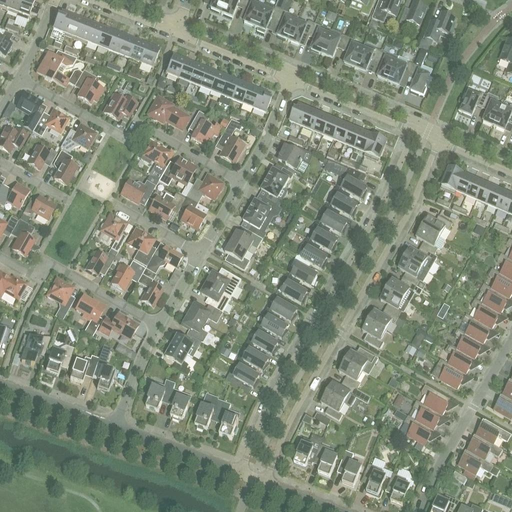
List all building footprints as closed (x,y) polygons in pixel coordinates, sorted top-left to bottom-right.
[(0,0),(0,10),(7,13),(11,0),(0,0)] [(17,17),(23,0),(11,0),(7,13),(17,16),(17,17)] [(23,0),(17,17),(17,16),(16,18),(27,22),(28,18),(30,13),(34,3),(25,0),(23,0)] [(222,14),(227,0),(215,0),(211,10),(222,14)] [(243,10),(247,0),(227,0),(222,14),(233,19),(237,8),(243,10)] [(255,28),(263,9),(253,4),(255,0),(254,0),(247,0),(243,10),(249,13),(244,24),(255,28)] [(373,5),(368,3),(369,0),(352,0),(352,1),(364,6),(361,13),(369,16),(373,5)] [(398,9),(401,0),(386,0),(383,8),(377,6),(372,20),(380,23),(383,17),(386,19),(388,14),(396,18),(399,10),(398,9)] [(420,27),(427,8),(414,3),(409,15),(404,13),(399,24),(405,26),(407,22),(420,27)] [(265,4),(263,9),(255,28),(258,29),(257,32),(265,35),(271,22),(276,24),(282,11),(265,4)] [(298,18),(288,14),(282,11),(276,24),(282,26),(278,37),(289,42),(297,22),(298,18)] [(64,37),(65,35),(72,18),(61,14),(60,18),(58,17),(53,30),(50,37),(56,40),(55,44),(53,48),(59,50),(61,46),(64,37)] [(432,22),(430,26),(425,39),(433,42),(436,43),(438,39),(440,40),(442,34),(451,37),(454,30),(452,29),(455,20),(442,14),(438,25),(432,22)] [(83,22),(77,20),(73,16),(72,18),(65,35),(64,37),(75,42),(83,22)] [(94,26),(93,26),(88,24),(84,21),(84,20),(83,20),(83,22),(75,42),(86,46),(87,44),(94,26)] [(310,38),(315,25),(309,22),(307,26),(297,22),(289,42),(299,46),(304,35),(310,38)] [(104,30),(98,28),(94,25),(94,24),(93,26),(94,26),(87,44),(97,48),(104,30)] [(332,32),(321,27),(315,25),(310,38),(315,40),(311,51),(322,56),(330,36),(332,32)] [(115,34),(114,34),(109,32),(105,29),(104,28),(104,30),(97,48),(108,52),(115,34)] [(0,41),(0,40),(4,34),(5,33),(0,30),(0,56),(4,59),(7,54),(9,54),(11,51),(10,49),(11,47),(0,41)] [(125,39),(125,38),(120,36),(116,33),(115,33),(114,34),(115,34),(108,52),(119,56),(125,39)] [(343,52),(348,39),(342,36),(340,40),(330,36),(322,56),(333,60),(337,49),(343,52)] [(136,43),(130,41),(126,37),(125,38),(125,39),(119,56),(129,60),(136,43)] [(355,69),(363,50),(353,45),(355,41),(348,39),(343,52),(349,54),(344,65),(355,69)] [(421,40),(418,48),(421,50),(428,53),(429,53),(433,42),(425,39),(424,41),(421,40)] [(140,65),(147,47),(141,45),(137,41),(136,41),(136,43),(129,60),(128,62),(139,67),(140,65)] [(399,50),(402,49),(403,46),(404,44),(399,42),(397,41),(396,44),(395,45),(394,48),(399,50)] [(511,41),(509,41),(504,53),(502,54),(500,57),(501,59),(500,61),(510,65),(507,73),(511,75),(511,41)] [(382,52),(375,50),(365,45),(363,50),(355,69),(366,74),(371,63),(376,65),(382,52)] [(140,65),(153,70),(153,69),(159,53),(159,52),(147,47),(140,65)] [(420,73),(421,69),(428,53),(421,50),(415,66),(409,79),(415,81),(411,92),(424,98),(427,89),(426,88),(430,77),(420,73)] [(388,83),(399,58),(382,51),(382,52),(376,65),(382,68),(377,79),(388,83)] [(75,88),(76,86),(83,73),(79,71),(74,73),(69,81),(56,74),(61,67),(65,69),(72,67),(76,60),(57,53),(55,58),(48,54),(36,75),(51,84),(52,82),(65,90),(68,84),(75,88)] [(179,80),(186,63),(173,57),(166,75),(179,80)] [(415,66),(409,63),(409,62),(399,58),(388,83),(399,87),(404,77),(409,79),(415,66)] [(196,67),(197,67),(197,65),(191,65),(186,63),(179,80),(189,84),(196,67)] [(202,69),(197,67),(196,67),(189,84),(200,88),(207,71),(208,69),(207,69),(202,69)] [(212,73),(207,71),(200,88),(210,93),(217,75),(218,75),(218,74),(218,73),(218,74),(212,73)] [(83,73),(76,86),(82,90),(77,99),(90,106),(93,102),(96,104),(103,91),(93,85),(96,79),(84,72),(83,73)] [(223,78),(218,75),(217,75),(210,93),(221,97),(228,80),(229,78),(228,78),(223,78)] [(234,82),(228,80),(221,97),(231,101),(238,84),(239,84),(239,82),(234,82)] [(244,86),(239,84),(238,84),(231,101),(242,106),(249,88),(250,86),(249,86),(244,86)] [(255,90),(249,88),(242,106),(253,110),(260,92),(261,91),(260,90),(260,91),(255,90)] [(476,107),(482,109),(488,97),(481,94),(481,95),(470,90),(464,105),(462,104),(459,112),(472,118),(476,107)] [(270,97),(260,92),(253,110),(265,115),(270,102),(268,101),(270,97)] [(32,134),(41,118),(36,115),(42,105),(24,95),(22,99),(21,98),(20,99),(18,102),(18,104),(19,104),(17,109),(31,117),(26,126),(30,128),(28,131),(32,134)] [(502,108),(498,106),(499,99),(488,95),(488,97),(482,109),(488,112),(483,123),(494,127),(502,108)] [(114,97),(104,114),(118,122),(122,115),(125,115),(129,117),(137,105),(130,101),(129,102),(123,98),(121,99),(120,100),(114,97)] [(155,110),(150,118),(151,118),(152,121),(153,122),(155,122),(157,122),(162,125),(165,120),(168,121),(168,122),(168,123),(169,124),(170,125),(182,132),(189,119),(171,109),(172,107),(158,99),(152,108),(155,110)] [(6,111),(12,114),(15,107),(10,104),(6,111)] [(302,128),(310,111),(299,106),(297,111),(295,110),(290,123),(302,128)] [(511,122),(511,112),(502,108),(494,127),(505,132),(509,121),(511,122)] [(41,118),(32,134),(41,139),(47,128),(60,136),(69,120),(53,111),(48,121),(42,117),(41,118)] [(313,133),(320,115),(310,111),(302,128),(313,133)] [(194,134),(190,141),(205,149),(213,136),(216,138),(222,129),(216,126),(214,129),(206,125),(209,119),(198,113),(189,131),(194,134)] [(323,137),(331,119),(320,115),(313,133),(323,137)] [(334,141),(341,124),(331,119),(323,137),(334,141)] [(244,147),(231,140),(236,131),(240,133),(244,127),(231,122),(222,136),(229,141),(220,157),(234,166),(244,147)] [(344,146),(352,128),(341,124),(334,141),(344,146)] [(76,135),(70,132),(60,150),(70,155),(73,150),(81,148),(82,146),(88,149),(96,136),(83,128),(82,131),(77,132),(76,135)] [(355,150),(362,133),(352,128),(344,146),(355,150)] [(0,149),(9,155),(14,146),(16,145),(21,148),(27,137),(16,131),(15,133),(12,134),(6,130),(2,136),(1,136),(0,137),(0,149)] [(252,131),(249,136),(257,140),(260,135),(252,131)] [(365,154),(373,137),(362,133),(355,150),(365,154)] [(365,154),(364,157),(378,164),(387,143),(373,137),(365,154)] [(158,183),(167,169),(163,167),(170,155),(151,144),(144,155),(140,152),(136,159),(141,162),(149,166),(151,162),(156,165),(155,167),(149,177),(149,178),(152,179),(158,183)] [(282,155),(278,161),(297,172),(300,165),(301,165),(302,163),(305,156),(302,155),(303,151),(294,147),(292,151),(285,148),(282,155)] [(37,148),(27,165),(39,172),(45,162),(47,162),(52,164),(57,155),(50,151),(48,154),(37,148)] [(72,159),(61,153),(53,166),(60,170),(54,181),(66,188),(77,169),(69,165),(72,159)] [(89,155),(85,156),(85,157),(82,161),(88,165),(89,162),(92,157),(91,156),(89,155)] [(167,169),(158,183),(168,188),(173,180),(186,187),(196,170),(194,169),(194,167),(193,166),(191,165),(190,165),(188,165),(180,160),(173,172),(167,169)] [(324,170),(330,172),(333,164),(329,162),(327,165),(326,167),(326,168),(324,170)] [(267,181),(284,190),(289,180),(291,181),(294,175),(283,169),(280,175),(273,171),(271,175),(269,174),(267,178),(268,180),(267,181)] [(456,193),(463,175),(449,169),(440,190),(455,196),(456,193)] [(351,196),(350,196),(361,202),(360,201),(361,200),(364,201),(367,192),(367,191),(357,185),(362,176),(347,170),(341,181),(346,185),(343,191),(351,196)] [(466,197),(474,180),(463,175),(456,193),(466,197)] [(186,199),(197,205),(202,197),(204,198),(205,197),(214,202),(219,193),(221,193),(223,189),(223,187),(224,186),(207,176),(198,193),(192,189),(186,199)] [(158,183),(152,179),(149,178),(144,186),(139,184),(137,184),(136,186),(129,182),(125,189),(123,189),(121,193),(122,195),(121,196),(138,206),(144,196),(149,199),(156,188),(158,183)] [(477,202),(484,184),(474,180),(466,197),(477,202)] [(284,190),(267,181),(267,182),(265,182),(263,186),(264,187),(261,191),(268,195),(265,200),(276,207),(279,201),(282,203),(288,193),(283,190),(284,190)] [(487,206),(495,189),(484,184),(477,202),(487,206)] [(0,197),(0,206),(3,209),(6,204),(19,211),(30,193),(16,185),(10,196),(6,194),(3,199),(0,197)] [(343,191),(337,188),(331,198),(336,203),(333,208),(333,209),(341,213),(340,214),(351,219),(350,219),(351,217),(354,219),(357,209),(357,208),(347,203),(350,196),(351,196),(343,191)] [(498,211),(505,193),(495,189),(487,206),(498,211)] [(508,215),(511,206),(511,196),(505,193),(498,211),(508,215)] [(177,216),(181,208),(185,200),(175,195),(173,200),(165,196),(162,201),(157,198),(153,205),(151,205),(149,208),(150,210),(149,212),(166,222),(171,213),(177,216)] [(25,210),(22,216),(29,221),(34,213),(48,222),(56,208),(39,198),(31,213),(25,210)] [(194,211),(197,205),(186,199),(185,200),(181,208),(186,213),(181,222),(190,227),(190,229),(194,232),(196,231),(197,232),(205,218),(194,211)] [(450,205),(443,202),(437,199),(435,204),(449,209),(450,205)] [(250,211),(249,212),(266,221),(271,224),(274,218),(278,217),(282,210),(276,207),(265,200),(262,206),(255,202),(253,206),(251,206),(249,210),(250,211)] [(333,209),(333,208),(327,205),(321,216),(326,220),(323,226),(331,231),(341,237),(341,236),(340,236),(341,235),(344,236),(347,227),(347,226),(337,220),(340,214),(341,213),(333,209)] [(271,224),(266,221),(249,212),(249,213),(247,213),(245,217),(246,218),(243,222),(250,226),(247,232),(253,235),(258,238),(261,233),(265,235),(271,224)] [(110,251),(117,255),(128,235),(120,231),(124,224),(110,216),(104,225),(103,226),(101,227),(101,228),(100,229),(101,231),(100,233),(115,242),(110,251)] [(423,229),(440,239),(446,229),(449,231),(452,225),(439,217),(435,223),(428,219),(423,229)] [(13,232),(18,223),(11,218),(7,225),(0,221),(0,238),(6,228),(13,232)] [(31,237),(32,235),(35,230),(19,221),(18,223),(13,232),(11,236),(18,240),(11,251),(25,259),(26,258),(27,258),(28,257),(30,254),(30,253),(29,251),(34,243),(25,238),(27,235),(31,237)] [(323,226),(317,222),(311,233),(307,240),(313,243),(321,248),(331,254),(331,253),(331,252),(334,253),(337,244),(337,243),(327,237),(331,231),(323,226)] [(477,227),(474,234),(482,238),(485,230),(482,229),(477,227)] [(440,239),(423,229),(417,239),(424,243),(421,249),(434,256),(438,250),(440,252),(445,242),(440,239)] [(146,269),(156,252),(156,251),(151,248),(155,242),(142,234),(142,232),(139,230),(137,231),(136,231),(128,244),(133,246),(134,249),(138,252),(133,261),(146,269)] [(258,238),(253,235),(249,240),(237,233),(231,243),(248,253),(251,247),(257,251),(263,241),(258,238)] [(317,255),(321,248),(313,243),(307,240),(301,251),(306,255),(303,260),(303,261),(311,265),(311,266),(321,271),(321,269),(324,271),(327,261),(327,260),(317,255)] [(244,259),(248,253),(231,243),(225,254),(237,261),(234,267),(245,273),(250,263),(244,259)] [(163,266),(165,264),(176,270),(183,257),(165,247),(161,255),(156,252),(146,269),(145,270),(154,276),(159,268),(163,266)] [(437,258),(434,256),(421,249),(417,254),(411,250),(405,260),(422,270),(428,274),(437,258)] [(115,259),(117,255),(110,251),(108,255),(110,255),(107,260),(96,254),(86,271),(97,277),(103,267),(108,270),(115,259)] [(511,262),(509,260),(501,255),(497,262),(506,267),(501,275),(500,276),(511,282),(511,262)] [(303,261),(303,260),(297,257),(291,268),(296,272),(293,278),(301,283),(311,289),(311,288),(311,287),(314,288),(318,279),(317,278),(307,272),(311,266),(311,265),(303,261)] [(428,274),(422,270),(405,260),(399,270),(406,274),(403,280),(422,291),(426,285),(423,283),(428,274)] [(137,285),(137,284),(145,270),(132,263),(127,272),(119,267),(115,274),(117,275),(111,286),(123,293),(130,281),(137,285)] [(156,277),(154,276),(145,270),(137,284),(148,290),(141,302),(153,309),(163,292),(151,285),(156,277)] [(511,282),(500,276),(501,275),(492,270),(489,277),(497,282),(492,290),(492,291),(507,300),(509,301),(511,295),(511,282)] [(0,273),(0,298),(1,299),(12,305),(15,300),(18,302),(27,286),(19,282),(19,281),(18,281),(17,282),(16,282),(16,283),(0,273)] [(231,299),(234,293),(240,283),(229,277),(227,282),(213,274),(212,277),(210,277),(208,281),(208,283),(207,285),(231,299)] [(293,278),(287,274),(281,285),(286,289),(283,295),(282,295),(301,306),(301,305),(301,304),(304,305),(308,296),(307,296),(307,295),(297,289),(301,283),(293,278)] [(57,280),(47,297),(64,307),(60,313),(66,316),(72,306),(67,303),(74,290),(57,280)] [(419,297),(422,291),(403,280),(400,285),(393,281),(387,291),(404,301),(409,304),(415,295),(419,297)] [(222,314),(231,299),(207,285),(207,286),(205,287),(202,291),(203,293),(202,295),(215,303),(212,308),(222,314)] [(492,291),(492,290),(484,285),(480,292),(488,297),(483,305),(483,306),(499,315),(501,316),(506,306),(505,305),(507,300),(492,291)] [(409,304),(404,301),(387,291),(381,302),(388,306),(385,311),(399,319),(402,313),(404,314),(409,304)] [(102,321),(99,319),(105,308),(97,303),(96,303),(95,303),(95,304),(94,304),(83,298),(76,311),(84,316),(83,318),(90,322),(83,334),(92,339),(102,321)] [(483,306),(483,305),(475,300),(471,307),(480,312),(475,320),(474,321),(490,330),(492,331),(498,321),(496,320),(499,315),(483,306)] [(277,324),(280,318),(291,324),(292,324),(298,316),(295,315),(296,313),(297,314),(297,313),(278,302),(278,303),(275,309),(269,306),(263,316),(269,320),(269,319),(277,324)] [(222,314),(212,308),(209,307),(206,312),(202,310),(203,309),(195,304),(191,311),(192,312),(190,316),(205,325),(207,321),(210,320),(216,324),(222,314)] [(406,323),(399,319),(385,311),(382,316),(375,312),(369,323),(386,333),(392,323),(403,329),(406,323)] [(436,311),(432,317),(437,319),(440,313),(436,311)] [(112,331),(130,341),(138,327),(130,322),(130,323),(125,321),(126,320),(118,315),(113,324),(106,320),(99,332),(108,337),(112,331)] [(202,329),(205,325),(190,316),(187,321),(186,320),(182,327),(190,332),(191,330),(194,332),(191,338),(192,338),(201,344),(203,345),(209,334),(203,331),(202,329)] [(474,321),(475,320),(466,316),(463,322),(471,327),(466,335),(466,336),(481,345),(483,346),(489,336),(487,335),(490,330),(474,321)] [(287,330),(277,324),(269,319),(269,320),(266,325),(259,323),(254,333),(259,336),(260,336),(268,340),(271,335),(281,341),(281,340),(282,340),(288,333),(286,331),(287,330)] [(381,342),(386,333),(369,323),(363,333),(370,337),(366,344),(380,351),(384,344),(381,342)] [(9,334),(0,330),(0,348),(4,349),(9,334)] [(466,336),(466,335),(458,331),(454,337),(462,342),(457,350),(457,351),(473,360),(475,361),(480,351),(479,350),(481,345),(466,336)] [(278,346),(268,340),(260,336),(259,336),(256,342),(250,339),(244,349),(250,352),(258,357),(262,351),(272,357),(272,356),(273,357),(279,349),(277,347),(277,346),(278,347),(278,346)] [(428,336),(425,341),(432,345),(433,345),(436,340),(432,338),(428,336)] [(24,337),(18,354),(24,356),(21,363),(33,368),(37,357),(44,359),(51,339),(24,337)] [(201,344),(192,338),(189,343),(178,337),(175,341),(175,340),(170,346),(187,356),(192,359),(196,352),(201,344)] [(184,362),(187,356),(170,346),(170,347),(167,354),(168,354),(165,358),(176,364),(173,369),(187,377),(191,372),(187,369),(188,366),(184,364),(184,362)] [(457,351),(457,350),(449,346),(445,352),(453,357),(449,366),(448,366),(464,375),(466,376),(472,366),(470,365),(473,360),(457,351)] [(66,350),(62,349),(56,352),(53,351),(50,360),(47,362),(48,364),(46,372),(57,376),(61,367),(63,366),(68,368),(74,350),(67,347),(66,350)] [(409,347),(406,352),(413,355),(416,350),(409,347)] [(136,355),(128,350),(125,356),(133,361),(136,355)] [(229,354),(222,350),(220,354),(226,358),(229,354)] [(379,360),(376,358),(362,351),(358,357),(351,353),(345,363),(363,373),(363,374),(369,377),(379,360)] [(269,362),(258,357),(250,352),(247,358),(240,356),(235,366),(241,369),(249,373),(252,368),(262,373),(263,373),(269,366),(267,364),(268,363),(269,362)] [(93,376),(93,375),(97,365),(99,360),(91,357),(90,361),(85,359),(83,364),(76,362),(75,365),(73,365),(70,374),(72,375),(70,380),(82,385),(86,373),(93,376)] [(448,366),(449,366),(440,361),(434,372),(435,379),(457,391),(463,381),(461,380),(464,375),(448,366)] [(357,383),(363,374),(363,373),(345,363),(339,374),(346,378),(343,383),(357,391),(361,385),(357,383)] [(97,365),(93,375),(99,377),(97,382),(99,382),(97,390),(99,391),(104,395),(106,393),(108,394),(110,389),(114,383),(112,382),(115,374),(110,372),(109,369),(97,365)] [(259,379),(249,373),(241,369),(237,375),(231,372),(225,382),(239,390),(243,384),(253,390),(253,389),(254,390),(260,382),(258,380),(258,379),(259,379)] [(163,400),(169,403),(174,391),(176,385),(166,381),(164,387),(155,384),(153,389),(151,396),(149,395),(146,401),(148,402),(146,408),(158,413),(163,400)] [(392,381),(389,387),(395,391),(399,385),(392,381)] [(354,396),(357,391),(343,383),(340,388),(333,384),(327,395),(345,405),(351,408),(356,399),(356,397),(354,396)] [(511,388),(509,386),(503,397),(510,401),(511,401),(511,388)] [(425,407),(440,416),(442,417),(448,407),(446,406),(450,401),(425,387),(421,394),(430,398),(425,407)] [(183,422),(192,397),(174,391),(169,403),(175,405),(170,417),(173,418),(173,420),(179,423),(180,421),(183,422)] [(339,414),(345,405),(327,395),(322,405),(328,409),(325,414),(339,422),(343,416),(339,414)] [(218,421),(224,403),(218,401),(216,406),(204,402),(195,426),(198,428),(197,430),(203,432),(204,430),(207,431),(212,419),(218,421)] [(397,401),(394,407),(399,410),(402,404),(397,401)] [(511,401),(510,401),(507,406),(500,402),(494,412),(511,422),(511,420),(511,401)] [(425,407),(417,402),(413,409),(421,414),(416,422),(432,431),(434,432),(439,422),(438,421),(440,416),(425,407)] [(241,416),(238,415),(229,411),(231,406),(224,403),(218,421),(224,423),(219,436),(231,440),(234,434),(236,435),(238,429),(236,428),(238,421),(241,416)] [(407,418),(399,413),(397,417),(405,422),(407,418)] [(327,428),(329,424),(331,422),(320,416),(317,422),(327,428)] [(416,422),(408,417),(404,424),(412,429),(407,438),(425,448),(431,438),(429,437),(432,431),(416,422)] [(494,447),(498,439),(507,444),(511,436),(492,425),(489,431),(482,427),(476,437),(483,441),(494,447)] [(318,451),(313,449),(308,447),(310,442),(304,439),(299,451),(297,450),(295,455),(297,456),(294,464),(306,469),(307,464),(312,466),(314,463),(318,451)] [(503,452),(494,447),(483,441),(480,446),(473,442),(467,452),(474,456),(485,462),(489,454),(499,459),(503,452)] [(318,451),(314,463),(321,466),(318,474),(330,478),(338,459),(332,457),(334,452),(320,446),(318,451)] [(354,456),(346,453),(338,472),(345,475),(342,483),(354,488),(362,468),(351,464),(354,456)] [(494,467),(485,462),(474,456),(471,461),(465,457),(459,468),(466,472),(464,476),(474,481),(481,470),(490,475),(494,467)] [(382,471),(376,468),(369,465),(362,482),(370,485),(366,493),(378,498),(386,478),(380,476),(382,471)] [(467,480),(455,473),(452,479),(464,486),(467,480)] [(407,481),(393,475),(386,492),(394,494),(390,503),(402,507),(405,499),(407,500),(411,491),(409,490),(410,488),(405,486),(407,481)] [(492,503),(511,511),(511,509),(511,503),(495,496),(492,503)] [(433,511),(432,511),(455,511),(459,502),(445,497),(443,502),(438,499),(437,501),(435,501),(431,510),(433,511)]
